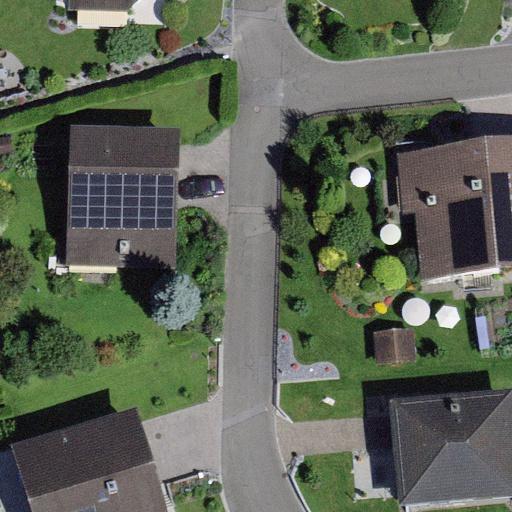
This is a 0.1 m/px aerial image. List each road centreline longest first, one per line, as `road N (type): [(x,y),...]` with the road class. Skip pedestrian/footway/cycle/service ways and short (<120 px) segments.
road 1 (residential): [(275,511),(255,412),(278,82)]
road 2 (residential): [(511,62),(278,82)]
